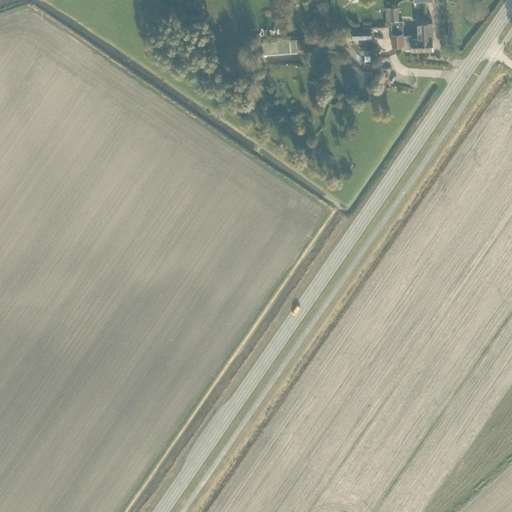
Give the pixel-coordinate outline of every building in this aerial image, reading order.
[(399,20),(398,7),(390,7),(391,21),(399,20)] [(403,49),(412,49),(412,51),(421,50),(420,38),(415,38),(411,38),(411,35),(403,35),(403,28),(403,20),(399,20),(391,21),(391,29),(392,29),(392,46),(403,46),(403,49)] [(415,38),(420,38),(421,50),(433,50),(433,38),(432,21),(417,22),(417,30),(414,30),(415,38)] [(371,38),(371,30),(359,30),(359,38),(371,38)] [(305,49),(305,39),(290,39),(290,41),(280,40),(279,49),(305,49)] [(278,41),(262,42),(263,54),(279,53),(278,41)] [(373,52),(373,44),(362,44),(363,52),(373,52)]
